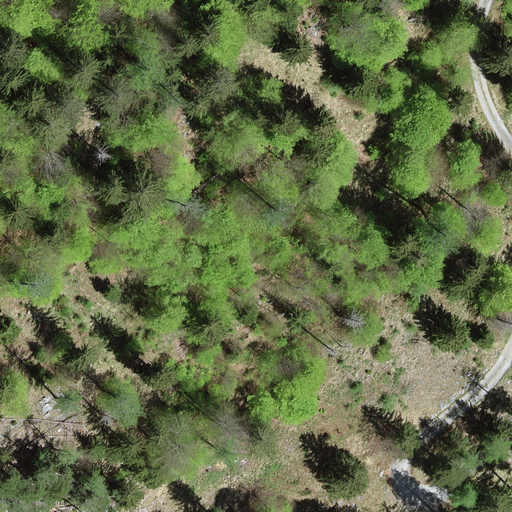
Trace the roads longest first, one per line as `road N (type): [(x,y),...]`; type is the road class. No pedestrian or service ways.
road 1 (track): [(511,433),(420,499),(402,494),(396,481),(398,462),(462,409),(511,341)]
road 2 (track): [(511,154),(490,118),(474,58),(482,0)]
